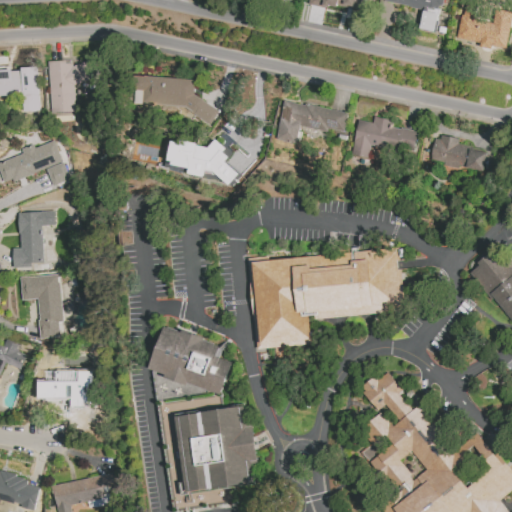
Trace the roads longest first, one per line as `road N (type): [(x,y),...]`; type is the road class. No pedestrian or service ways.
road 1 (tertiary): [(0,37),(108,31),(511,119)]
road 2 (tertiary): [(511,79),(148,0)]
